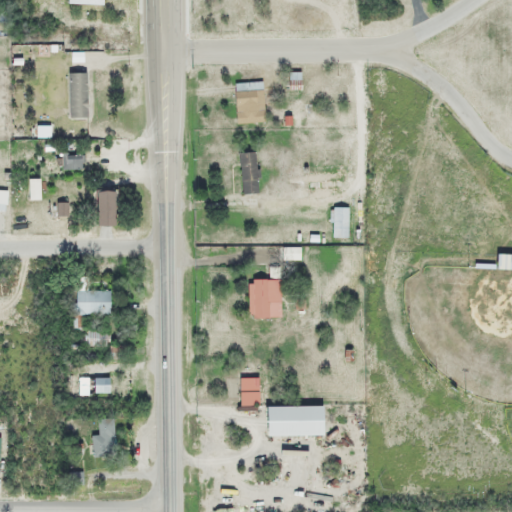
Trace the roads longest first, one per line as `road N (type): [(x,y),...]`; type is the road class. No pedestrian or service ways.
road 1 (primary): [(169,506),(164,0)]
road 2 (residential): [(371,50),(165,51)]
road 3 (residential): [(511,161),(433,80),(371,50)]
road 4 (residential): [(169,506),(0,507)]
road 5 (residential): [(0,249),(166,247)]
